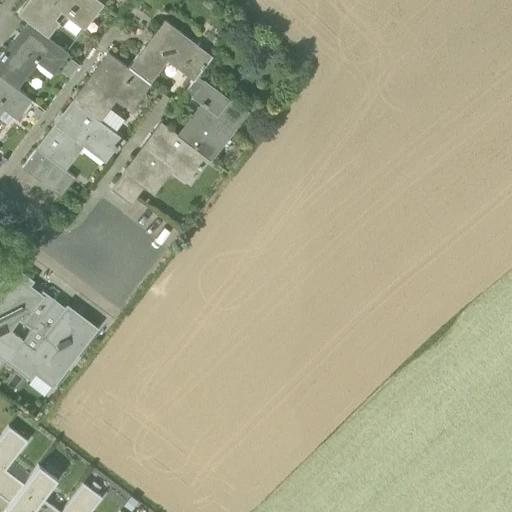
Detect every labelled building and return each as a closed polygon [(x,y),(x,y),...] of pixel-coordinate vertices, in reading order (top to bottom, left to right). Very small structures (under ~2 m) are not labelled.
[(28,0),(17,15),(28,23),(46,36),(57,22),(53,19),(60,10),(83,27),(101,3),(97,0),(28,0)] [(164,20),(127,68),(148,84),(168,57),(196,77),(212,56),(164,20)] [(0,58),(1,59),(0,59),(0,76),(15,88),(37,59),(54,72),(68,53),(46,36),(28,23),(4,54),(3,53),(0,56),(0,58)] [(108,54),(72,101),(98,121),(108,108),(117,96),(131,107),(148,84),(127,68),(108,54)] [(60,72),(69,79),(79,66),(70,59),(60,72)] [(29,99),(15,88),(0,76),(0,104),(2,105),(14,115),(16,116),(29,99)] [(201,80),(196,77),(186,90),(191,94),(190,95),(200,103),(199,103),(204,107),(180,138),(205,157),(209,160),(246,112),(202,79),(201,80)] [(114,133),(98,121),(72,101),(36,149),(45,156),(55,163),(59,167),(82,137),(107,156),(112,148),(114,149),(116,146),(115,145),(120,138),(114,133)] [(0,120),(7,125),(14,115),(2,105),(0,108),(0,120)] [(123,120),(108,108),(98,121),(114,133),(123,120)] [(191,176),(205,157),(180,138),(161,123),(125,171),(144,186),(150,191),(172,162),(191,176)] [(21,168),(31,175),(45,156),(36,149),(21,168)] [(31,175),(41,183),(55,163),(45,156),(31,175)] [(41,183),(50,190),(65,171),(59,167),(55,163),(41,183)] [(74,178),(65,171),(50,190),(60,197),(74,178)] [(111,190),(130,205),(144,186),(125,171),(111,190)] [(0,356),(7,362),(22,341),(10,331),(19,320),(32,329),(38,321),(39,319),(28,311),(43,292),(41,291),(38,295),(36,298),(29,293),(32,290),(27,286),(30,281),(15,270),(0,290),(0,356)] [(36,298),(38,295),(32,290),(29,293),(36,298)] [(39,319),(54,300),(43,292),(28,311),(39,319)] [(54,300),(39,319),(38,321),(50,330),(66,309),(65,309),(54,300)] [(74,356),(95,329),(79,317),(77,320),(72,316),(74,313),(66,307),(65,309),(66,309),(50,330),(38,321),(32,329),(22,341),(7,362),(29,379),(34,372),(52,386),(65,369),(61,366),(71,353),(74,356)] [(61,366),(65,369),(74,356),(71,353),(61,366)] [(0,496),(8,503),(22,483),(4,470),(11,460),(26,440),(8,426),(0,436),(0,496)] [(30,474),(11,460),(4,470),(22,483),(30,474)] [(4,508),(10,511),(15,511),(17,510),(19,511),(59,511),(60,511),(41,497),(56,478),(37,464),(30,474),(22,483),(8,503),(4,508)] [(88,511),(101,497),(82,483),(60,511),(59,511),(88,511)]
